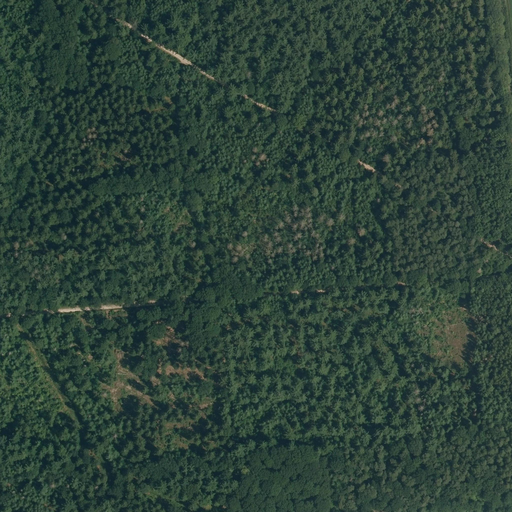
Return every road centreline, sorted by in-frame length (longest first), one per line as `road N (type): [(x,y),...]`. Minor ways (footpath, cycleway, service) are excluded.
road 1 (track): [(511,259),(183,61)]
road 2 (track): [(511,272),(215,297)]
road 3 (track): [(215,297),(0,313)]
road 4 (track): [(240,511),(215,297)]
road 5 (track): [(511,127),(496,0)]
